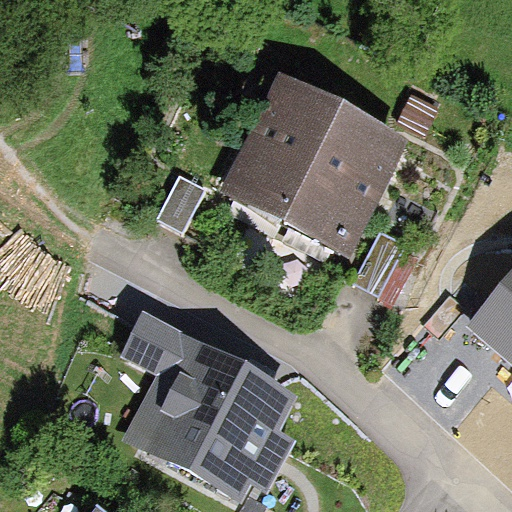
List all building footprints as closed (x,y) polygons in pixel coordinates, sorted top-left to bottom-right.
[(348,256),(408,138),(280,74),(220,192),(348,256)] [(184,234),(206,191),(179,177),(157,220),(184,234)] [(407,245),(383,231),(354,281),(379,295),(407,245)] [(511,272),(468,324),(511,361),(511,272)] [(297,393),(145,311),(121,356),(158,376),(123,441),(241,506),(252,485),(266,492),(296,438),(278,428),(297,393)] [(88,511),(111,511),(99,500),(88,511)]
